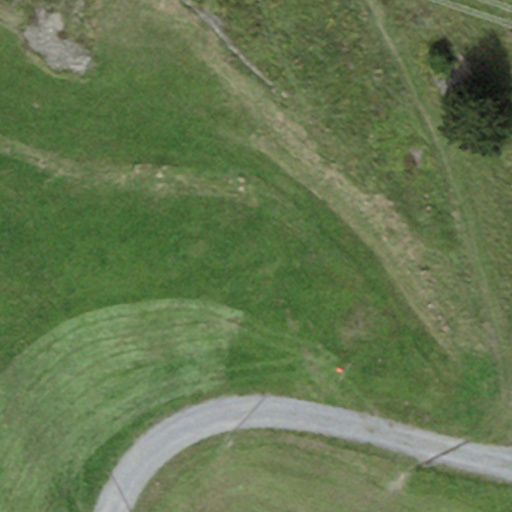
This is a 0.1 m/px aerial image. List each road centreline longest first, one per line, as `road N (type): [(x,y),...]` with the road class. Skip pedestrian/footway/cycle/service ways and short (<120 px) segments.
road 1 (track): [(112,511),(139,460),(176,428),(218,412),(266,408),(511,464)]
road 2 (track): [(511,359),(494,281),(411,58),(380,0)]
